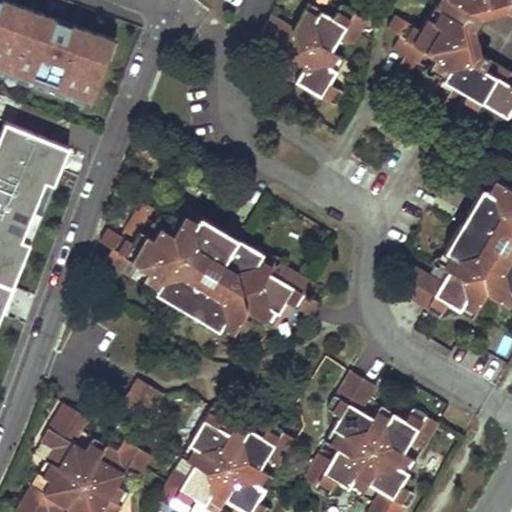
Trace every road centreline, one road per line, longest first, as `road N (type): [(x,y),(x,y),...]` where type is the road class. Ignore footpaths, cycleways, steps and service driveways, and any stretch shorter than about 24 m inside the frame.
road 1 (residential): [(0,414),(173,5)]
road 2 (residential): [(372,256),(443,131),(372,89),(317,181)]
road 3 (residential): [(511,410),(401,348),(382,328),(372,256)]
road 4 (residential): [(317,181),(243,142),(224,31)]
